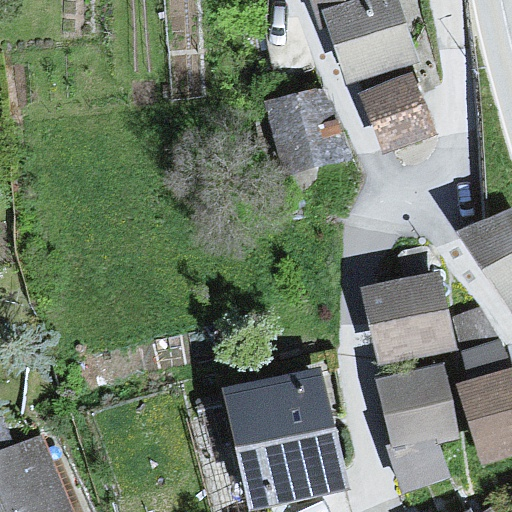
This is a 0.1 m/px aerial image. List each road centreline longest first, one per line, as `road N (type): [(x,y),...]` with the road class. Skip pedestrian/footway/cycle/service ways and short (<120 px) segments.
road 1 (residential): [(413,200),(381,234),(347,293),(368,511)]
road 2 (residential): [(413,200),(364,165),(301,0)]
